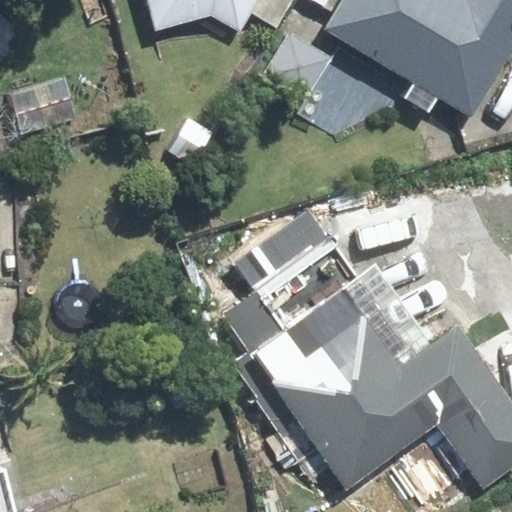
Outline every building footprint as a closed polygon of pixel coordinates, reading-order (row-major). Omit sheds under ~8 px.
[(133,0),(142,32),(208,16),(265,47),(290,0),(133,0)] [(511,0),(323,0),(308,28),(466,119),(511,38),(511,0)] [(0,65),(13,51),(0,38),(0,65)] [(61,76),(2,89),(13,135),(72,122),(61,76)] [(511,389),(416,262),(252,384),(332,491),(422,425),(474,495),(511,466),(511,389)]
